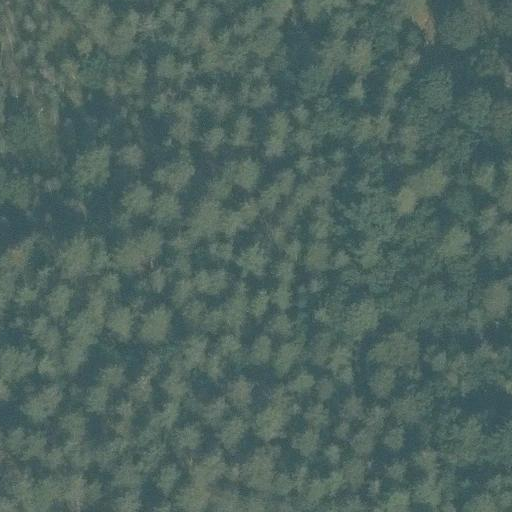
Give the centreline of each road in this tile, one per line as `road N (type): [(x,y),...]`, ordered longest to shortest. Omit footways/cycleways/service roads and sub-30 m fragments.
road 1 (track): [(408,303),(111,380),(59,398),(0,434)]
road 2 (track): [(282,0),(385,237),(409,272)]
road 3 (track): [(408,303),(457,511)]
road 4 (track): [(511,87),(409,272)]
